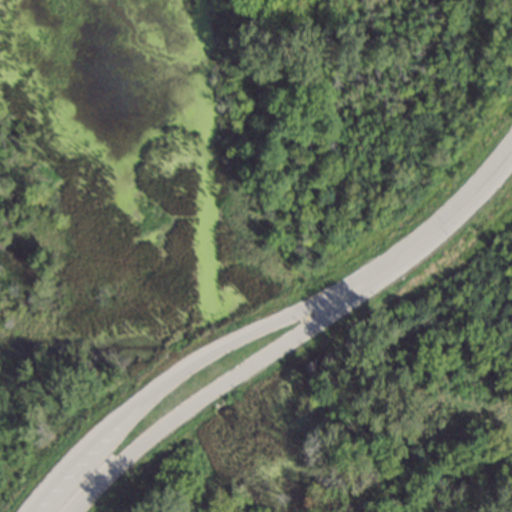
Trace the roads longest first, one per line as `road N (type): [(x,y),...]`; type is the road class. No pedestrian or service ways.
road 1 (tertiary): [(359,289),(195,361),(119,415),(29,511)]
road 2 (tertiary): [(71,511),(135,449),(359,289)]
road 3 (tertiary): [(511,159),(464,213),(359,289)]
